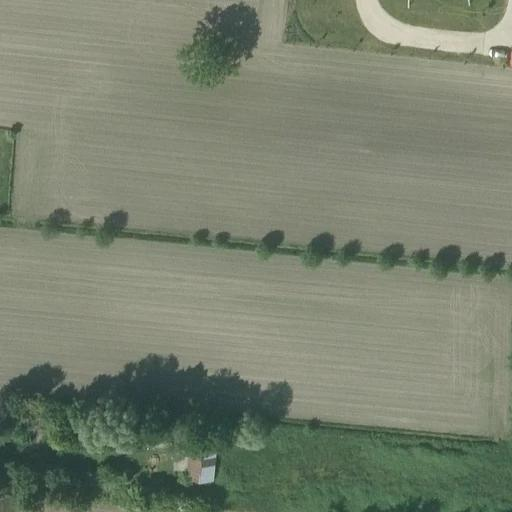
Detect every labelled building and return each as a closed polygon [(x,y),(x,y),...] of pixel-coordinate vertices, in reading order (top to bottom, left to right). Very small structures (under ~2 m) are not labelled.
[(66,414),(65,427),(87,429),(88,415),(66,414)] [(127,433),(154,434),(155,419),(127,418),(127,433)] [(189,442),(185,477),(212,480),(215,444),(189,442)] [(85,472),(83,496),(106,498),(108,474),(85,472)] [(0,494),(0,511),(25,511),(26,495),(0,494)]
